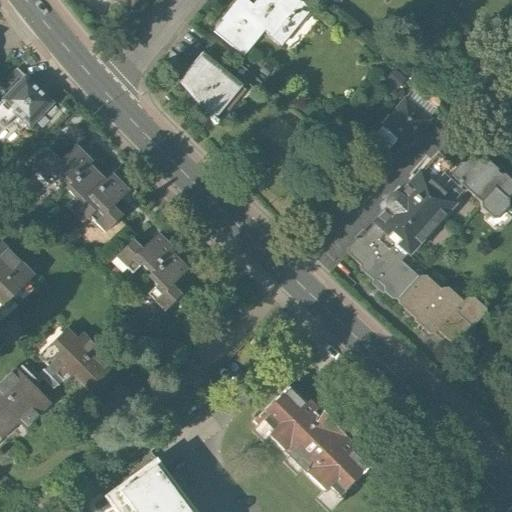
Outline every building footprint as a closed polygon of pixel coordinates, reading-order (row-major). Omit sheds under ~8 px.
[(110,0),(126,12),(136,0),(110,0)] [(320,7),(311,0),(265,0),(262,3),(258,0),(244,0),(222,27),(253,52),(273,28),(291,43),(320,7)] [(250,83),(210,52),(187,79),(219,119),(250,83)] [(25,78),(16,69),(0,84),(0,102),(1,103),(25,78)] [(52,104),(25,78),(1,103),(0,103),(0,127),(2,129),(16,115),(29,128),(52,104)] [(426,81),(414,95),(431,108),(442,94),(426,81)] [(431,108),(414,95),(392,123),(418,144),(441,116),(431,108)] [(62,174),(72,184),(89,167),(92,163),(76,147),(59,164),(49,154),(34,170),(50,186),(62,174)] [(462,202),(477,187),(460,172),(467,165),(449,148),(428,171),(462,202)] [(472,161),(467,165),(460,172),(477,187),(490,199),(491,207),(501,216),(508,216),(511,211),(511,172),(509,173),(507,171),(507,168),(489,152),(483,152),(476,161),(472,161)] [(105,183),(89,167),(72,184),(65,191),(81,206),(105,183)] [(462,202),(428,171),(412,189),(394,209),(382,223),(415,252),(417,254),(463,203),(462,202)] [(112,177),(105,183),(81,206),(72,214),(83,225),(95,213),(102,220),(96,226),(105,235),(121,220),(111,210),(128,193),(112,177)] [(409,259),(415,252),(382,223),(371,235),(366,235),(357,245),(357,250),(367,258),(371,262),(371,267),(382,277),(386,277),(394,284),(394,290),(400,295),(405,300),(427,275),(409,259)] [(140,260),(156,277),(184,249),(168,232),(150,249),(141,240),(125,255),(134,266),(140,260)] [(0,314),(1,316),(42,276),(8,242),(0,249),(0,314)] [(200,265),(184,249),(156,277),(171,293),(163,300),(172,309),(188,294),(179,284),(200,265)] [(431,271),(427,275),(405,300),(415,309),(424,317),(424,320),(438,332),(443,332),(445,329),(450,334),(466,348),(483,329),(483,325),(495,312),(494,308),(482,297),(476,296),(473,301),(456,286),(452,286),(450,288),(431,271)] [(80,323),(50,350),(88,392),(118,365),(80,323)] [(0,389),(0,426),(10,436),(30,418),(37,426),(63,401),(29,366),(2,391),(0,389)] [(326,405),(302,381),(264,418),(345,497),(382,460),(359,437),(354,442),(321,409),(326,405)] [(193,511),(157,463),(106,499),(115,511),(193,511)]
